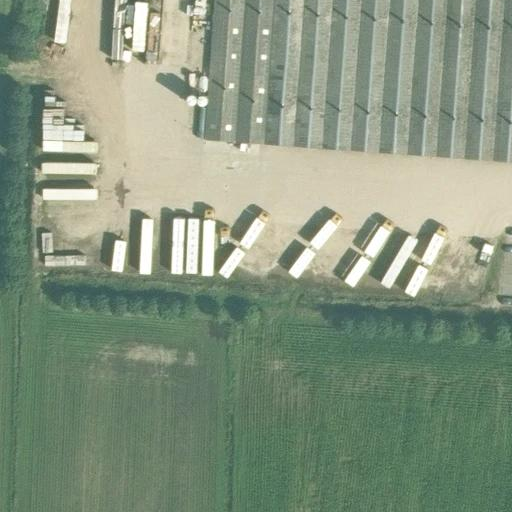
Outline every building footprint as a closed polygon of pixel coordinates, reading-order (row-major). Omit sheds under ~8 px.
[(106,0),(104,64),(115,65),(118,0),(110,0),(106,0)] [(511,0),(213,0),(203,138),(511,161),(511,0)] [(41,3),(43,34),(53,33),(51,2),(41,3)] [(131,51),(130,68),(142,69),(142,51),(131,51)] [(167,93),(172,57),(154,55),(148,90),(167,93)] [(73,111),(64,111),(64,96),(54,96),(53,126),(72,126),(73,111)] [(34,202),(33,230),(56,230),(57,203),(34,202)] [(371,218),(353,243),(361,248),(378,223),(371,218)] [(350,249),(335,275),(343,279),(358,254),(350,249)] [(399,284),(413,254),(402,249),(388,279),(399,284)]
